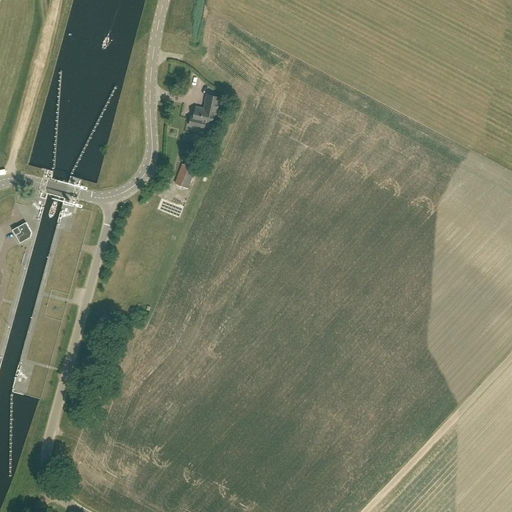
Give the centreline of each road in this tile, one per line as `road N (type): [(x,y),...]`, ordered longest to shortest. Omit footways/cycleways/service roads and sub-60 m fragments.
road 1 (unclassified): [(55,491),(49,445),(113,196)]
road 2 (track): [(364,511),(511,355)]
road 3 (tertiary): [(113,196),(149,165),(150,75),(164,0)]
